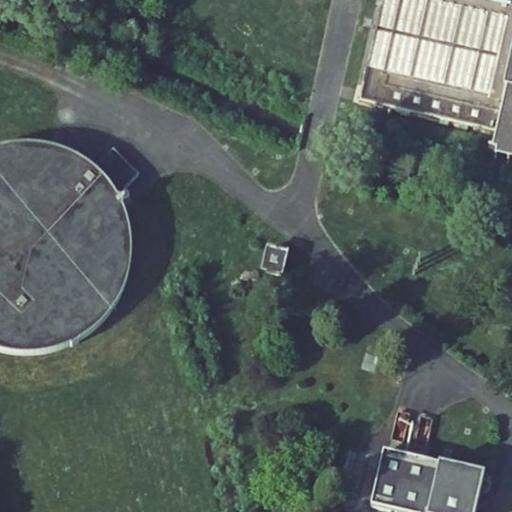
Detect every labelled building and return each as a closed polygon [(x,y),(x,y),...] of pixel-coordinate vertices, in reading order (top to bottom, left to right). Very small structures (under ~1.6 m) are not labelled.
[(511,8),(480,0),(375,0),(351,97),(487,132),(482,152),(487,153),(485,161),(511,167),(511,8)] [(0,157),(0,341),(13,336),(16,334),(21,348),(40,354),(55,348),(58,340),(71,344),(73,336),(85,331),(78,313),(97,319),(86,307),(107,299),(100,291),(73,302),(98,279),(89,270),(92,257),(100,254),(124,232),(125,229),(103,175),(19,150),(0,157)] [(96,171),(121,194),(137,175),(112,153),(96,171)] [(269,251),(265,275),(286,279),(291,255),(269,251)] [(387,457),(374,509),(385,511),(476,511),(484,482),(387,457)]
